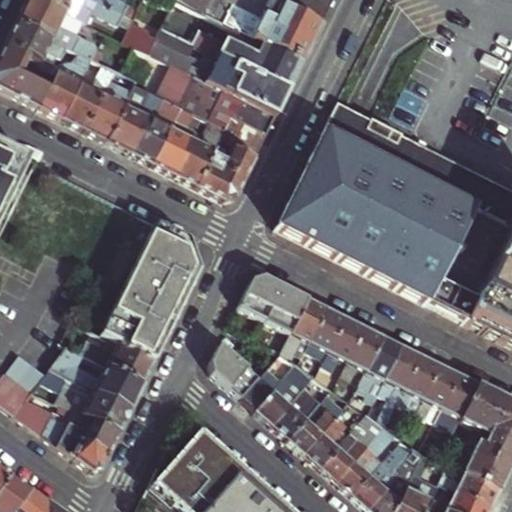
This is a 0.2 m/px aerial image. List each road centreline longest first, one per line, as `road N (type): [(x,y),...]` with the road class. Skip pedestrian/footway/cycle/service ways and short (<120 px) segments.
road 1 (residential): [(238,243),(511,379)]
road 2 (tertiary): [(359,0),(238,243)]
road 3 (residential): [(0,125),(238,243)]
road 4 (residential): [(173,385),(318,511)]
road 5 (tertiary): [(238,243),(173,385)]
road 6 (tertiary): [(173,385),(103,511)]
